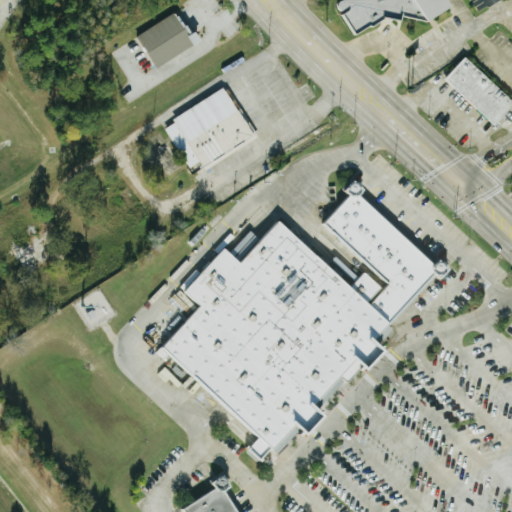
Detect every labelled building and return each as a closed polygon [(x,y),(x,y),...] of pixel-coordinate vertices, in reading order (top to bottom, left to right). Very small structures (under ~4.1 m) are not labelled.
[(362,46),(447,0),(340,0),(338,1),(362,46)] [(161,68),(198,44),(177,13),(140,37),(161,68)] [(173,119),(176,124),(168,128),(190,169),(204,162),(206,166),(258,139),(231,88),(173,119)] [(393,314),(278,213),(244,254),(227,242),(183,290),(203,303),(158,347),(274,447),(304,414),(308,423),(328,403),(321,393),(342,372),(363,350),(372,359),(389,338),(380,327),(393,314)] [(190,511),(242,511),(230,491),(235,487),(230,478),(216,486),(218,490),(188,508),(190,511)]
